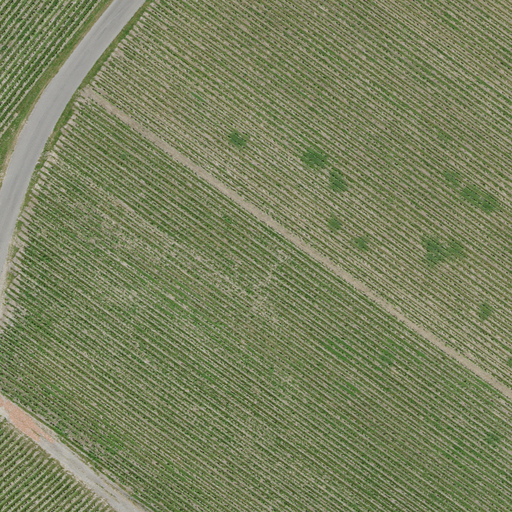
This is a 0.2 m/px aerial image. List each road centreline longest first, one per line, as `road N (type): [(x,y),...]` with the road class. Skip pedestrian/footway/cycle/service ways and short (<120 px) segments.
road 1 (unclassified): [(137,0),(54,104),(0,248)]
road 2 (track): [(0,400),(134,511)]
